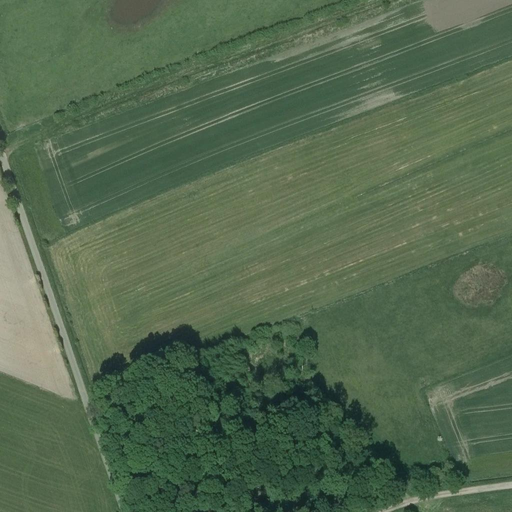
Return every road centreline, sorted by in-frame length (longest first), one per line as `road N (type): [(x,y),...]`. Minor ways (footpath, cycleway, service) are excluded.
road 1 (track): [(0,153),(153,85),(389,0)]
road 2 (unclassified): [(0,161),(117,511)]
road 3 (track): [(114,503),(327,410)]
